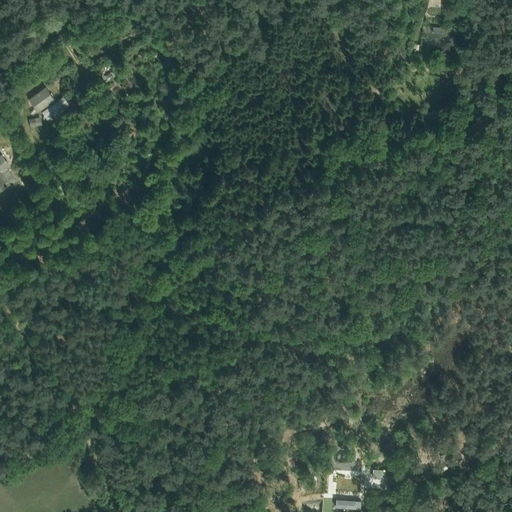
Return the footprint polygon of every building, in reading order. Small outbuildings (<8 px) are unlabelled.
[(475,13),(472,8),(470,4),(466,7),(471,16),(472,15),(475,13)] [(45,87),(30,98),(38,109),(53,98),(45,87)] [(47,107),(41,111),(47,120),(63,108),(69,105),(63,96),(47,107)] [(421,111),(422,118),(436,114),(434,108),(421,111)] [(42,124),(40,116),(29,119),(30,127),(42,124)] [(8,164),(1,154),(0,154),(0,188),(4,185),(5,186),(7,184),(8,183),(8,182),(14,178),(6,166),(8,164)] [(385,477),(386,469),(373,468),(372,476),(385,477)] [(336,498),(335,506),(359,508),(359,500),(336,498)] [(323,499),(322,511),(334,511),(335,500),(323,499)]
